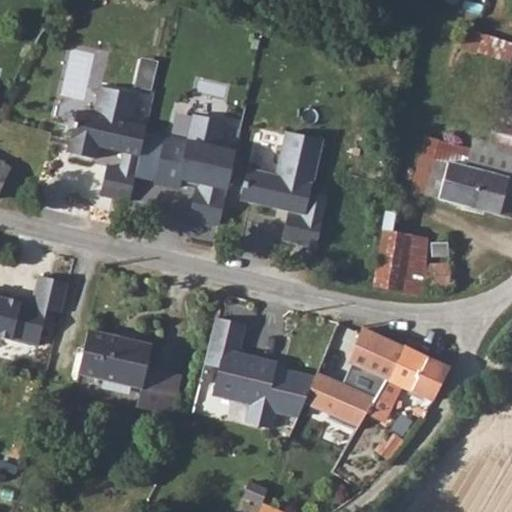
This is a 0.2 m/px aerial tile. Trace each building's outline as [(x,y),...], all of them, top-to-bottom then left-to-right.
[(511,58),(511,39),(469,31),(466,49),(511,58)] [(136,85),(153,89),(161,61),(144,56),(136,85)] [(67,156),(91,161),(93,147),(120,152),(117,170),(107,168),(100,196),(129,202),(145,130),(130,127),(136,96),(100,89),(94,118),(76,115),(67,156)] [(166,138),(155,184),(178,189),(180,180),(197,184),(190,219),(218,226),(234,154),(217,150),(223,125),(194,118),(188,143),(166,138)] [(245,173),(238,204),(287,214),(281,242),(316,250),(325,198),(308,194),(318,142),(282,135),(274,179),(245,173)] [(435,160),(425,195),(511,217),(511,196),(505,194),(511,167),(511,146),(491,141),(475,138),(472,150),(467,168),(435,160)] [(0,191),(11,168),(0,162),(0,191)] [(447,243),(431,244),(432,257),(448,257),(447,243)] [(424,264),(423,289),(450,290),(449,264),(424,264)] [(0,296),(0,339),(41,347),(47,309),(62,312),(69,283),(42,275),(35,303),(0,296)] [(303,405),(313,376),(279,369),(279,361),(241,354),(247,325),(215,318),(204,367),(219,369),(212,397),(250,406),(247,426),(271,430),(274,414),(298,419),(303,405)] [(362,329),(348,363),(386,381),(403,348),(367,331),(362,329)] [(88,332),(79,374),(141,388),(137,407),(171,415),(180,376),(147,369),(152,347),(88,332)] [(373,403),(367,413),(385,421),(401,387),(433,402),(450,369),(412,352),(416,344),(407,340),(403,348),(386,381),(383,387),(373,403)] [(342,384),(316,372),(313,376),(303,405),(357,430),(367,413),(386,381),(350,366),(342,384)]
